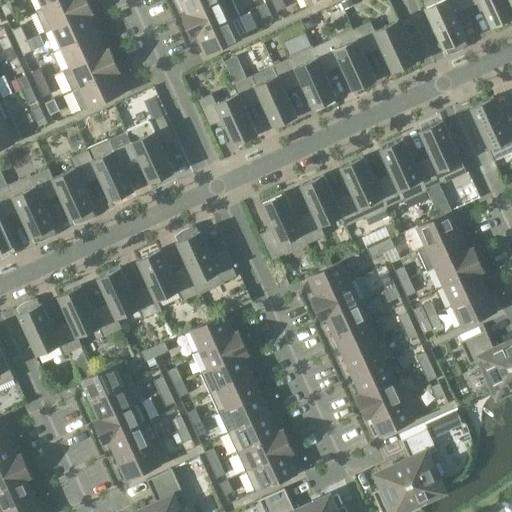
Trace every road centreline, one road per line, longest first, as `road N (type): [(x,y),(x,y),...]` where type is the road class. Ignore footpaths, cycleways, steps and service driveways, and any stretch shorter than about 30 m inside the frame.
road 1 (residential): [(350,477),(221,190)]
road 2 (residential): [(221,190),(446,86)]
road 3 (residential): [(0,291),(221,190)]
road 4 (residential): [(94,511),(0,305)]
road 5 (residential): [(221,190),(134,0)]
road 6 (residential): [(511,230),(446,86)]
